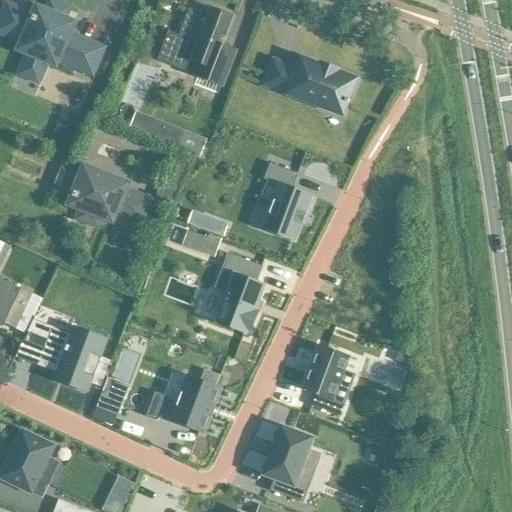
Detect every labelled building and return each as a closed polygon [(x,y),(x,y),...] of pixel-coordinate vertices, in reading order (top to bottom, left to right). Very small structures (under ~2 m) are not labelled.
[(103,49),(78,39),(77,41),(67,37),(73,24),(64,20),(68,10),(51,3),(47,13),(37,9),(34,17),(8,6),(0,26),(0,32),(24,42),(20,50),(30,54),(24,68),(41,75),(46,61),(56,65),(58,60),(92,74),(103,49)] [(234,51),(222,46),(233,18),(211,9),(208,16),(190,9),(179,36),(169,32),(168,33),(172,34),(162,59),(189,69),(192,61),(202,65),(197,76),(221,86),(234,51)] [(357,80),(339,73),(340,71),(321,63),(320,65),(301,58),(297,69),(273,60),(263,86),(343,117),(357,80)] [(160,122),(153,140),(177,149),(184,131),(160,122)] [(279,185),(262,229),(295,241),(301,225),(303,226),(307,214),(305,213),(312,196),(293,189),(299,174),(271,164),(264,180),(279,185)] [(124,190),(126,185),(113,180),(113,178),(99,172),(98,174),(84,169),(81,179),(70,175),(64,191),(74,196),(71,205),(83,210),(80,218),(97,225),(100,216),(112,221),(114,216),(142,226),(152,201),(124,190)] [(156,213),(152,224),(164,228),(168,217),(156,213)] [(193,213),(189,225),(212,233),(216,222),(193,213)] [(222,240),(210,236),(209,239),(203,255),(215,260),(222,240)] [(228,255),(216,288),(227,293),(216,323),(246,334),(246,331),(250,333),(258,312),(254,311),(264,285),(257,282),(262,267),(228,255)] [(43,299),(14,284),(0,278),(0,322),(28,335),(43,299)] [(52,328),(38,365),(69,376),(66,384),(88,391),(90,384),(101,388),(112,361),(101,357),(107,341),(75,329),(72,336),(52,328)] [(320,345),(303,390),(316,395),(312,407),(340,417),(345,404),(334,400),(350,357),(320,345)] [(399,352),(397,360),(408,364),(411,356),(399,352)] [(155,392),(146,417),(158,421),(160,415),(172,420),(171,421),(203,433),(220,388),(217,387),(221,376),(205,370),(201,381),(188,376),(178,402),(167,398),(167,397),(155,392)] [(97,408),(119,416),(125,402),(103,394),(97,408)] [(270,458),(263,476),(274,480),(270,491),(299,502),(303,489),(295,486),(313,439),(281,427),(275,445),(279,446),(274,459),(270,458)] [(38,480),(54,446),(22,431),(0,476),(0,478),(42,499),(49,486),(38,480)] [(134,485),(120,478),(111,494),(126,501),(134,485)] [(88,511),(59,501),(55,511),(88,511)] [(32,511),(50,511),(52,509),(35,503),(32,511)]
